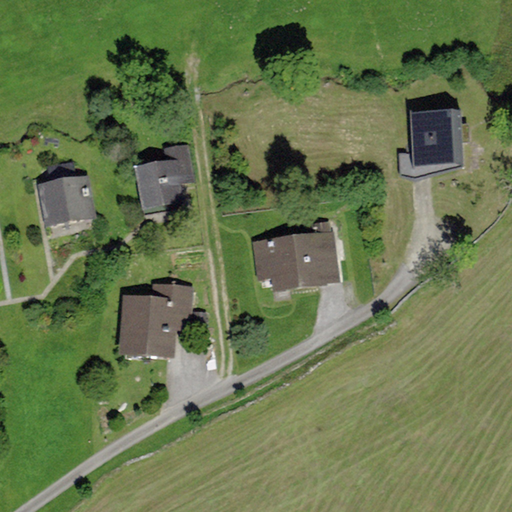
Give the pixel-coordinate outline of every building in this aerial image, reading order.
[(460,114),(411,116),(413,155),(413,170),(456,169),(462,168),(460,114)] [(167,165),(136,169),(143,214),(183,209),(180,186),(195,184),(189,146),(164,150),(167,165)] [(73,165),(47,169),(49,182),(75,178),(73,165)] [(88,180),(37,188),(44,231),(95,222),(88,180)] [(332,233),(253,244),(258,282),(272,280),(274,295),(340,285),(332,233)] [(151,302),(124,299),(119,358),(175,363),(177,333),(191,334),(195,288),(153,285),(151,302)]
